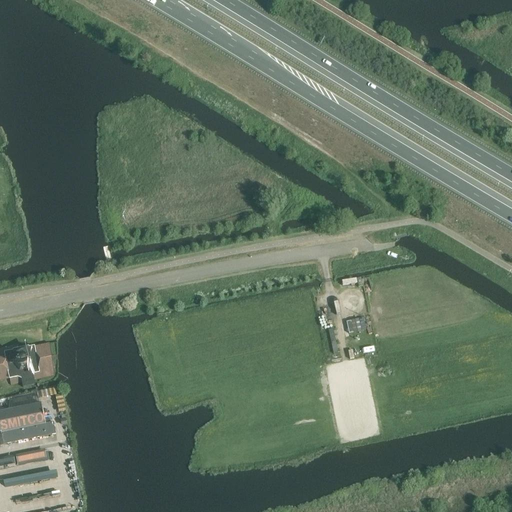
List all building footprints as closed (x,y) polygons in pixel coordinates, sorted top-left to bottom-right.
[(348,320),(350,332),(367,330),(365,318),(348,320)] [(19,350),(18,345),(0,348),(0,380),(10,379),(11,385),(22,383),(23,387),(35,384),(34,380),(55,376),(50,344),(19,350)] [(45,424),(45,423),(41,403),(38,392),(0,399),(0,445),(56,434),(53,422),(45,424)] [(46,450),(17,453),(18,461),(47,458),(46,450)] [(0,457),(0,466),(16,462),(14,454),(0,457)] [(57,471),(5,478),(6,486),(58,479),(57,471)]
